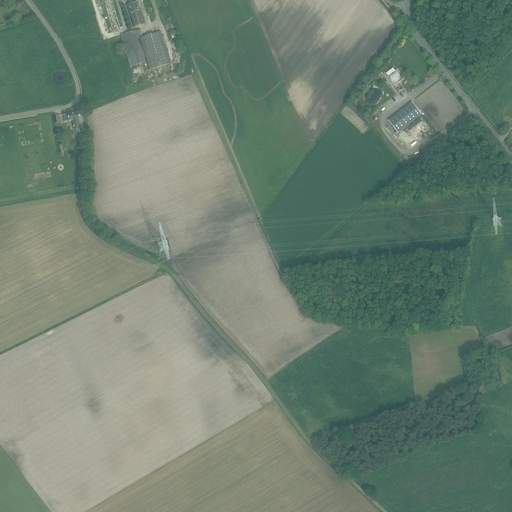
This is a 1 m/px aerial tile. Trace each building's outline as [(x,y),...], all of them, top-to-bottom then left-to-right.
[(127,5),(134,27),(145,24),(141,11),(140,11),(137,2),(127,5)] [(136,37),(142,35),(140,30),(121,35),(130,67),(144,63),(136,37)] [(140,38),(150,70),(170,64),(161,32),(140,38)] [(397,70),(393,73),(388,77),(395,86),(404,78),(397,70)] [(413,103),(389,121),(398,133),(422,115),(413,103)] [(63,115),(64,120),(64,122),(72,121),(74,130),(75,130),(75,134),(76,134),(79,134),(80,133),(79,129),(80,129),(79,120),(79,119),(77,112),(63,115)]
